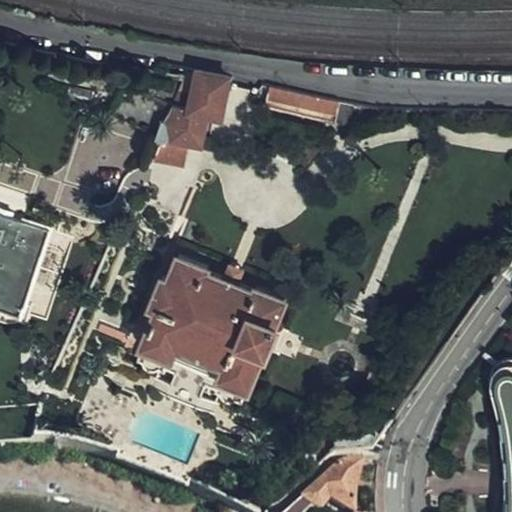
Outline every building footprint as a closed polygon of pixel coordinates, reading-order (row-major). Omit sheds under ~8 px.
[(162,133),(152,159),(186,164),(191,145),(206,148),(213,114),(223,115),(230,75),(201,70),(197,91),(181,88),(175,103),(162,133)] [(329,97),(263,81),(260,100),(336,118),(341,98),(329,97)] [(128,85),(116,115),(162,133),(175,103),(128,85)] [(0,211),(31,221),(33,214),(0,201),(0,211)] [(0,306),(20,314),(24,304),(52,229),(31,221),(0,211),(0,306)] [(282,322),(292,297),(186,253),(176,278),(172,277),(161,302),(164,304),(148,341),(151,344),(151,350),(153,356),(157,359),(162,360),(168,358),(171,356),(172,353),(231,378),(229,385),(232,392),(239,395),(244,395),(249,391),(251,386),(255,388),(270,350),(274,351),(286,323),(282,322)] [(20,314),(25,316),(30,306),(24,304),(20,314)] [(16,321),(22,324),(25,316),(20,314),(0,306),(0,321),(4,323),(12,324),(16,321)] [(511,511),(511,367),(506,363),(500,363),(493,370),(493,379),(501,405),(507,435),(511,465),(511,480),(511,499),(510,511),(511,511)] [(96,388),(86,383),(84,388),(94,392),(96,388)] [(82,394),(92,398),(94,392),(84,388),(82,394)] [(82,394),(73,417),(101,428),(108,413),(89,404),(92,398),(82,394)] [(354,451),(375,451),(381,442),(366,434),(335,437),(336,443),(333,443),(334,455),(354,451)] [(319,511),(324,508),(326,502),(342,511),(351,511),(350,502),(353,487),(360,465),(340,468),(293,511),(319,511)]
